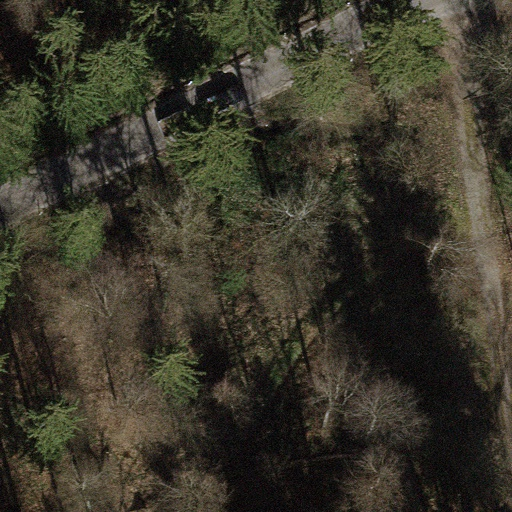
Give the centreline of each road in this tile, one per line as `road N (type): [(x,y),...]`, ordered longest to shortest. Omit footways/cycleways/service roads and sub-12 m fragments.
road 1 (tertiary): [(0,220),(355,50),(440,0)]
road 2 (track): [(446,0),(511,482)]
